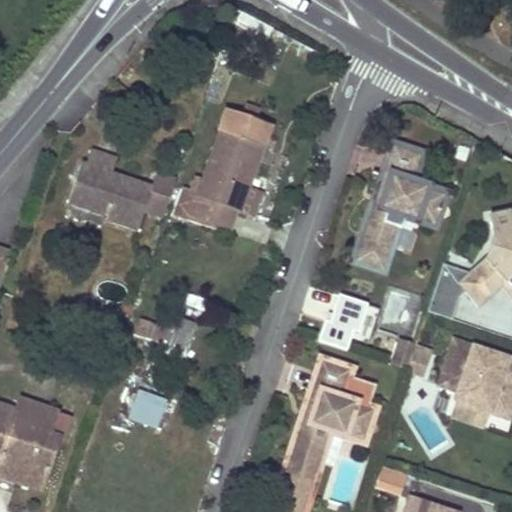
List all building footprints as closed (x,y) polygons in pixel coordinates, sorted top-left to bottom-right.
[(270,126),(255,121),(259,110),(246,106),(242,117),(226,111),(198,193),(190,217),(190,219),(228,233),(236,208),(244,185),(249,187),(270,126)] [(350,256),(378,266),(382,253),(388,254),(397,225),(381,220),(385,206),(401,212),(427,220),(437,192),(417,185),(419,177),(407,173),(414,150),(387,141),(369,197),(361,195),(352,225),(359,227),(350,256)] [(93,146),(89,159),(113,167),(117,154),(93,146)] [(89,159),(84,157),(78,176),(83,178),(89,159)] [(83,178),(78,176),(71,195),(110,208),(108,213),(140,224),(155,181),(113,167),(89,159),(83,178)] [(163,218),(178,181),(161,174),(146,211),(163,218)] [(257,215),(264,192),(249,187),(244,185),(236,208),(257,215)] [(176,212),(190,217),(198,193),(184,188),(176,212)] [(397,225),(401,212),(385,206),(381,220),(397,225)] [(455,284),(475,306),(502,281),(511,272),(511,215),(509,216),(508,210),(488,213),(491,233),(482,258),(455,284)] [(0,291),(13,255),(0,251),(0,291)] [(511,272),(502,281),(511,291),(511,272)] [(374,309),(339,297),(331,322),(327,321),(320,343),(348,352),(354,333),(366,336),(374,309)] [(197,319),(170,309),(166,323),(159,342),(186,351),(197,319)] [(166,323),(139,314),(132,333),(159,342),(166,323)] [(490,411),(502,416),(509,396),(500,392),(503,384),(511,387),(511,360),(450,339),(435,382),(454,388),(450,398),(457,400),(452,415),(485,427),(490,411)] [(386,366),(400,371),(402,367),(407,350),(408,347),(394,342),(386,366)] [(408,347),(407,350),(424,356),(426,349),(410,344),(408,347)] [(402,367),(419,372),(424,356),(407,350),(402,367)] [(366,410),(345,402),(348,396),(335,392),(343,368),(316,359),(297,415),(291,412),(282,443),(288,445),(279,473),(308,482),(312,468),(318,471),(326,443),(309,438),(313,425),(330,431),(356,439),(366,410)] [(509,396),(511,387),(503,384),(500,392),(509,396)] [(168,398),(138,389),(130,418),(159,427),(168,398)] [(0,474),(31,485),(38,466),(47,469),(54,450),(44,447),(49,433),(57,411),(20,397),(15,410),(0,404),(0,474)] [(424,407),(408,417),(428,451),(445,441),(424,407)] [(330,431),(313,425),(309,438),(326,443),(330,431)] [(44,447),(54,450),(59,437),(49,433),(44,447)] [(31,485),(40,489),(47,469),(38,466),(31,485)] [(406,476),(384,468),(378,485),(400,493),(406,476)] [(452,511),(454,509),(409,493),(402,511),(452,511)]
